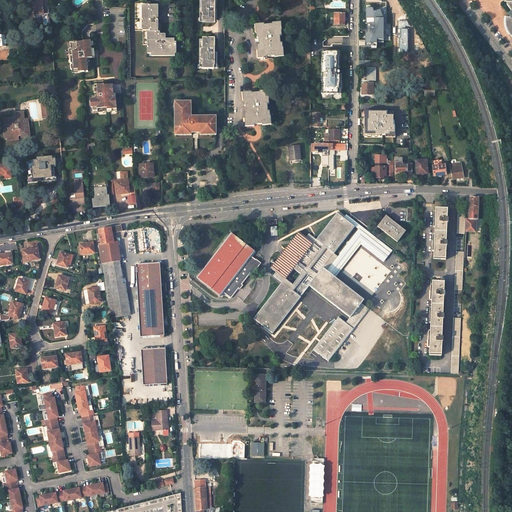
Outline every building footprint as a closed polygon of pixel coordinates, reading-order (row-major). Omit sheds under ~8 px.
[(200,0),(200,17),(203,17),(203,20),(215,20),(215,19),(217,19),(217,8),(214,8),(214,1),(217,1),(216,0),(200,0)] [(33,2),(34,16),(49,15),(48,1),(37,2),(33,2)] [(143,31),(143,45),(147,46),(147,54),(159,54),(162,54),(162,57),(166,57),(166,54),(177,54),(177,43),(175,43),(175,40),(166,40),(166,39),(164,39),(164,35),(160,35),(160,33),(159,33),(158,33),(158,6),(151,6),(151,2),(135,2),(135,31),(143,31)] [(384,47),(384,19),(382,14),(380,15),(378,10),(374,12),(373,8),(366,8),(366,24),(367,24),(367,32),(365,32),(365,47),(384,47)] [(334,14),(334,25),(344,25),(344,14),(334,14)] [(257,33),(257,38),(259,38),(259,41),(259,45),(258,45),(258,51),(260,50),(260,59),(267,58),(267,57),(275,56),(275,58),(282,57),(281,49),(283,49),(283,44),(281,44),(280,36),(282,36),(282,31),(280,31),(279,23),(272,23),(272,25),(265,25),(265,24),(258,24),(258,33),(257,33)] [(216,38),(203,38),(203,40),(203,47),(200,47),(200,65),(203,65),(203,68),(215,68),(215,65),(218,65),(218,53),(215,53),(215,45),(216,45),(216,38)] [(70,49),(71,55),(73,56),(73,60),(74,70),(74,73),(88,72),(87,59),(92,59),(91,50),(90,41),(82,42),(83,43),(70,44),(70,49)] [(324,77),(324,81),(322,81),(322,94),(340,94),(340,75),(337,75),(335,75),(335,70),(337,69),(337,51),(322,51),(322,59),(324,59),(324,63),(322,63),(322,77),(324,77)] [(359,70),(370,70),(370,61),(359,61),(359,70)] [(104,84),(95,85),(96,93),(95,93),(95,99),(90,100),(91,108),(93,107),(93,112),(97,111),(102,111),(104,108),(107,108),(110,107),(112,109),(117,109),(114,85),(104,86),(104,84)] [(362,84),(362,91),(361,91),(361,95),(373,95),(373,84),(362,84)] [(254,125),(262,124),(262,126),(269,125),(268,117),(270,117),(270,112),(268,112),(268,105),(269,104),(269,99),(267,99),(267,91),(260,91),(260,93),(252,93),(252,92),(245,92),(246,101),(244,101),(245,106),(246,106),(246,108),(247,113),(245,113),(246,118),(247,118),(248,127),(254,126),(254,125)] [(49,102),(40,103),(42,113),(43,120),(47,119),(47,117),(51,116),(49,102)] [(191,102),(174,102),(174,133),(180,133),(191,133),(199,133),(216,133),(216,117),(198,117),(198,122),(193,122),(191,120),(191,102)] [(367,129),(367,136),(380,137),(380,136),(390,136),(390,134),(394,134),(395,126),(393,126),(393,116),(387,116),(387,111),(367,111),(367,114),(365,114),(364,129),(367,129)] [(30,138),(27,120),(24,120),(23,113),(14,114),(15,119),(6,120),(6,127),(3,128),(4,133),(6,133),(8,141),(18,139),(18,138),(20,137),(21,139),(30,138)] [(320,118),(320,113),(310,113),(310,126),(320,126),(320,123),(322,123),(322,118),(320,118)] [(340,130),(329,130),(328,138),(327,138),(326,140),(328,140),(339,140),(340,130)] [(328,144),(311,144),(311,150),(317,150),(317,153),(323,153),(323,156),(328,156),(328,144)] [(334,155),(334,150),(347,150),(347,144),(328,144),(328,156),(328,165),(333,165),(333,155),(334,155)] [(288,147),(290,162),(301,161),(299,145),(288,147)] [(52,156),(36,158),(36,160),(33,160),(33,161),(31,161),(31,164),(28,164),(29,176),(29,179),(33,179),(33,180),(39,179),(39,178),(46,177),(46,179),(52,178),(51,165),(56,165),(55,159),(52,159),(52,156)] [(395,158),(395,171),(412,171),(412,165),(407,165),(402,165),(402,164),(401,158),(395,158)] [(415,160),(416,174),(427,173),(427,160),(415,160)] [(450,169),(452,179),(463,178),(461,163),(457,163),(457,168),(452,168),(450,169)] [(154,175),(152,164),(139,166),(140,176),(154,175)] [(56,169),(56,165),(51,165),(52,178),(46,179),(46,177),(39,178),(39,179),(33,180),(33,179),(29,179),(29,176),(28,176),(28,182),(56,180),(56,177),(55,177),(54,169),(56,169)] [(432,167),(434,176),(447,174),(446,165),(432,167)] [(1,167),(0,167),(0,176),(3,176),(3,178),(3,180),(11,179),(10,168),(2,169),(1,167)] [(386,167),(375,167),(375,168),(372,168),(372,173),(375,173),(375,178),(383,178),(383,176),(386,176),(386,167)] [(129,193),(127,172),(120,173),(121,180),(115,181),(116,194),(129,193)] [(84,205),(82,179),(74,180),(76,199),(70,199),(71,206),(84,205)] [(94,206),(109,204),(108,195),(107,195),(106,188),(94,189),(95,199),(93,199),(94,206)] [(19,197),(14,198),(15,210),(24,209),(23,201),(20,202),(19,197)] [(469,219),(476,220),(477,219),(478,197),(470,197),(469,219)] [(407,207),(407,222),(414,222),(415,208),(407,207)] [(435,208),(433,257),(445,258),(446,245),(447,245),(447,241),(446,241),(447,222),(448,222),(448,218),(447,218),(447,209),(435,208)] [(458,214),(457,232),(464,233),(465,209),(461,209),(460,214),(458,214)] [(299,232),(271,268),(277,272),(274,276),(282,283),(256,319),(275,334),(301,297),(293,291),(296,287),(293,285),(286,280),(294,269),(301,274),(304,271),(307,273),(315,279),(309,286),(350,317),(346,323),(339,317),(314,350),(329,361),(351,332),(373,349),(393,322),(384,315),(373,328),(361,319),(369,309),(362,303),(364,300),(326,270),(337,256),(334,254),(355,226),(337,213),(317,240),(309,234),(306,238),(299,232)] [(385,215),(377,226),(397,241),(405,231),(385,215)] [(465,232),(476,232),(476,220),(469,219),(466,219),(465,232)] [(120,261),(117,241),(116,241),(115,231),(122,230),(121,225),(110,227),(110,228),(96,230),(101,263),(120,261)] [(256,260),(252,256),(255,252),(231,233),(197,277),(221,296),(224,292),(232,298),(239,288),(241,289),(244,285),(242,284),(250,273),(253,275),(262,263),(256,259),(256,260)] [(364,239),(370,244),(374,239),(368,234),(364,239)] [(365,253),(378,263),(386,252),(374,242),(365,253)] [(96,253),(94,243),(81,245),(83,255),(96,253)] [(39,259),(37,249),(23,251),(25,261),(39,259)] [(405,275),(412,266),(389,250),(383,258),(386,260),(380,267),(402,284),(407,277),(405,275)] [(456,251),(454,289),(462,289),(463,251),(456,251)] [(71,255),(61,252),(58,265),(68,267),(71,255)] [(0,265),(13,263),(11,253),(0,255),(0,265)] [(122,285),(118,261),(102,264),(106,287),(122,285)] [(293,285),(296,287),(307,273),(304,271),(301,274),(293,285)] [(370,280),(377,285),(371,293),(394,310),(406,294),(375,272),(370,280)] [(60,275),(57,288),(67,290),(70,278),(60,275)] [(30,280),(19,278),(16,290),(26,293),(30,280)] [(432,281),(428,353),(440,354),(441,341),(442,341),(442,336),(441,336),(442,318),(443,318),(443,314),(442,314),(443,295),(444,295),(445,291),(443,291),(444,281),(432,281)] [(164,335),(161,283),(137,284),(140,336),(164,335)] [(129,315),(124,285),(122,285),(106,287),(111,318),(129,315)] [(101,301),(99,287),(89,288),(91,303),(101,301)] [(56,300),(47,298),(43,310),(53,312),(56,300)] [(23,304),(13,301),(9,316),(19,318),(23,304)] [(368,316),(375,322),(383,313),(376,307),(368,316)] [(460,318),(453,318),(450,374),(457,374),(460,318)] [(67,334),(65,321),(54,322),(57,336),(67,334)] [(107,340),(105,325),(95,327),(97,341),(107,340)] [(22,345),(20,333),(10,334),(12,347),(22,345)] [(141,350),(143,373),(144,385),(167,383),(165,348),(141,350)] [(83,362),(81,352),(67,354),(68,364),(83,362)] [(58,366),(56,355),(42,358),(44,368),(58,366)] [(111,370),(109,355),(98,357),(101,371),(111,370)] [(29,382),(27,369),(17,371),(19,383),(29,382)] [(257,375),(256,403),(267,403),(267,375),(257,375)] [(84,386),(76,387),(77,392),(75,393),(77,403),(87,401),(86,395),(85,391),(89,390),(88,386),(84,386)] [(53,398),(51,393),(44,394),(44,395),(40,396),(41,400),(45,400),(45,404),(47,409),(56,407),(54,397),(53,398)] [(87,401),(77,403),(79,412),(81,412),(82,416),(84,416),(94,414),(93,410),(89,410),(88,406),(87,401)] [(56,407),(47,409),(48,414),(49,419),(45,420),(46,424),(56,422),(58,421),(57,417),(58,417),(56,407)] [(168,430),(167,410),(157,411),(157,421),(152,421),(152,430),(158,430),(168,430)] [(94,414),(84,416),(85,424),(84,424),(86,434),(97,431),(96,426),(95,422),(99,421),(98,416),(94,417),(94,414)] [(56,422),(46,424),(46,426),(43,427),(44,432),(47,432),(48,436),(49,441),(61,439),(59,429),(58,429),(56,422)] [(97,431),(86,434),(88,444),(89,443),(91,451),(101,449),(100,446),(104,445),(103,440),(99,441),(98,437),(97,431)] [(140,455),(139,438),(129,438),(130,456),(140,455)] [(7,439),(0,440),(0,447),(0,449),(2,455),(12,453),(10,443),(7,443),(7,439)] [(61,439),(49,441),(51,446),(51,451),(48,451),(49,457),(52,456),(53,459),(63,456),(62,449),(63,449),(61,439)] [(264,443),(253,443),(253,457),(264,457),(264,443)] [(91,451),(89,451),(90,455),(88,456),(90,466),(100,464),(99,459),(98,454),(102,453),(101,449),(91,451)] [(63,456),(53,459),(54,463),(57,462),(58,467),(59,473),(70,470),(68,460),(65,460),(64,456),(63,456)] [(324,458),(311,458),(309,503),(322,504),(324,458)] [(16,469),(5,471),(6,477),(7,482),(4,482),(4,487),(16,484),(15,480),(18,480),(16,469)] [(162,479),(154,481),(155,488),(164,485),(162,479)] [(195,481),(197,511),(204,511),(204,510),(207,510),(206,480),(195,481)] [(103,483),(95,484),(97,494),(109,492),(107,484),(104,485),(103,483)] [(16,484),(4,487),(5,491),(9,490),(10,495),(11,500),(21,498),(19,488),(17,489),(16,484)] [(88,488),(84,489),(85,497),(97,494),(95,484),(87,486),(88,488)] [(80,487),(71,489),(74,499),(85,497),(84,489),(80,490),(80,487)] [(64,493),(60,494),(62,501),(74,499),(71,489),(64,491),(64,493)] [(56,492),(48,494),(50,504),(62,501),(60,494),(57,494),(56,492)] [(48,494),(40,496),(41,498),(37,498),(39,506),(50,504),(48,494)] [(21,498),(11,500),(12,506),(13,510),(9,510),(9,511),(21,511),(21,508),(23,508),(21,498)]
